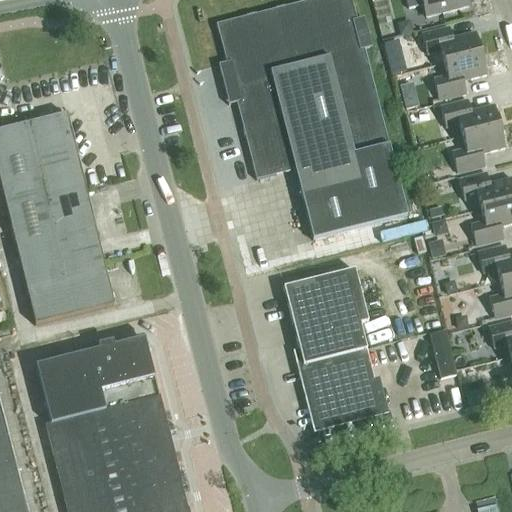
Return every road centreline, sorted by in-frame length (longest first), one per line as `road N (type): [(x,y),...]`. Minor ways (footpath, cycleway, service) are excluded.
road 1 (unclassified): [(257,502),(229,447),(115,0)]
road 2 (residential): [(257,502),(511,435)]
